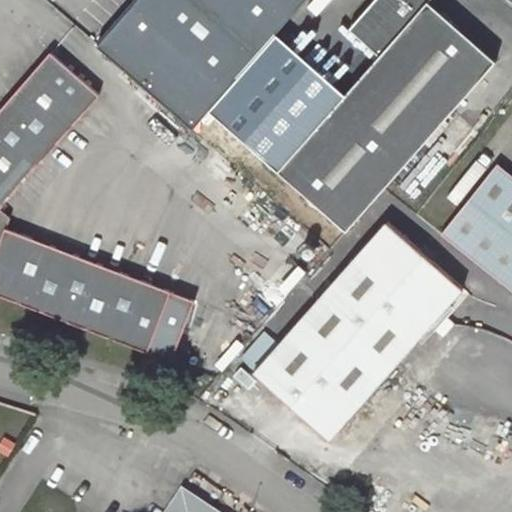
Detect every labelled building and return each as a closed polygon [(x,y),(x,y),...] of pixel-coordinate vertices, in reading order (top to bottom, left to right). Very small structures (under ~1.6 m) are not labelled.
[(274,35),(303,0),(137,0),(96,47),(192,129),(208,110),(274,35)] [(278,170),(346,231),(384,188),(496,61),(428,1),(428,0),(374,0),(349,28),(380,55),(343,97),(278,170)] [(343,97),(274,35),(208,110),(278,170),(343,97)] [(0,207),(0,208),(100,95),(51,52),(0,109),(0,207)] [(511,290),(511,173),(498,163),(441,233),(511,290)] [(0,208),(0,207),(0,294),(148,351),(171,291),(7,228),(11,217),(0,208)] [(254,373),(329,439),(462,287),(387,221),(254,373)] [(215,511),(182,490),(166,511),(215,511)]
